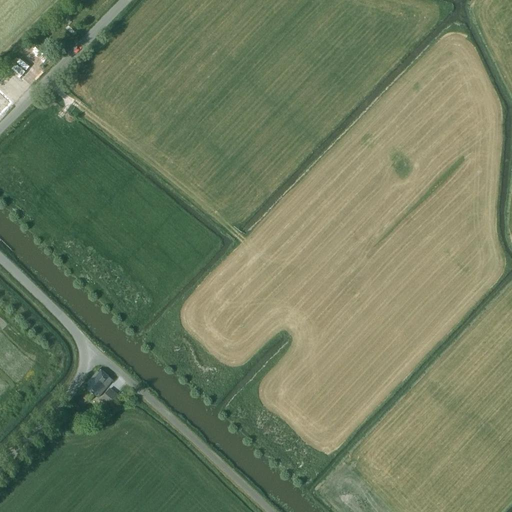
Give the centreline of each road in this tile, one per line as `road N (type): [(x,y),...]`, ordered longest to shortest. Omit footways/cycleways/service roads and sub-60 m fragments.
road 1 (unclassified): [(269,511),(110,364),(84,357)]
road 2 (tertiary): [(0,128),(124,0)]
road 3 (tertiary): [(0,466),(77,383),(84,357)]
road 4 (tertiary): [(84,357),(76,332),(0,258)]
